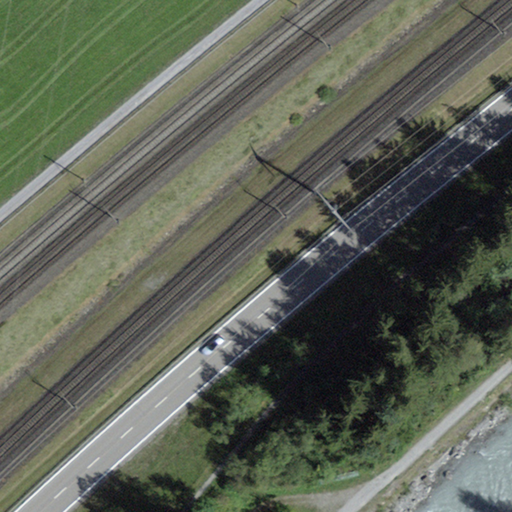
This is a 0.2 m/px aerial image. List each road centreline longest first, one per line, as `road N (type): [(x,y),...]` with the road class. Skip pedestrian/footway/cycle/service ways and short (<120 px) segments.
road 1 (secondary): [(511,107),(38,511)]
road 2 (unknown): [(179,511),(363,307),(511,184)]
